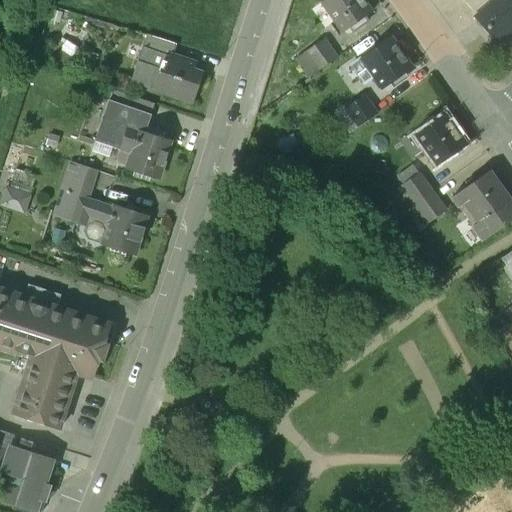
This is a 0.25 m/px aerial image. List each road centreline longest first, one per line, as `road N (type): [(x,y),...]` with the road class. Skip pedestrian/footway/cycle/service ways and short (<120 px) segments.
road 1 (residential): [(265,0),(94,511)]
road 2 (residential): [(398,0),(481,113)]
